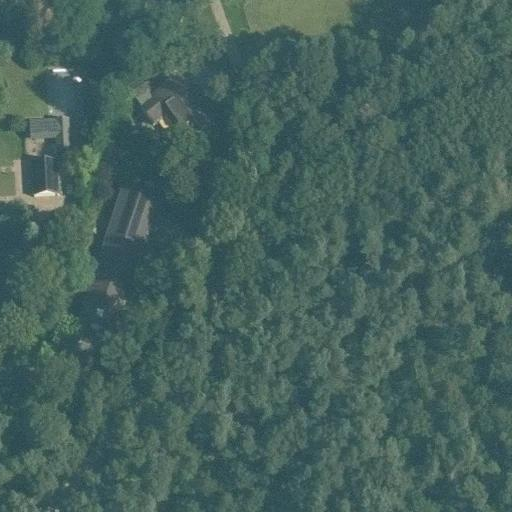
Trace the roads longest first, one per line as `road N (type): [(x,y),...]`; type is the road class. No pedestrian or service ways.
road 1 (track): [(23,511),(287,186),(403,102),(511,51)]
road 2 (track): [(511,286),(301,176)]
